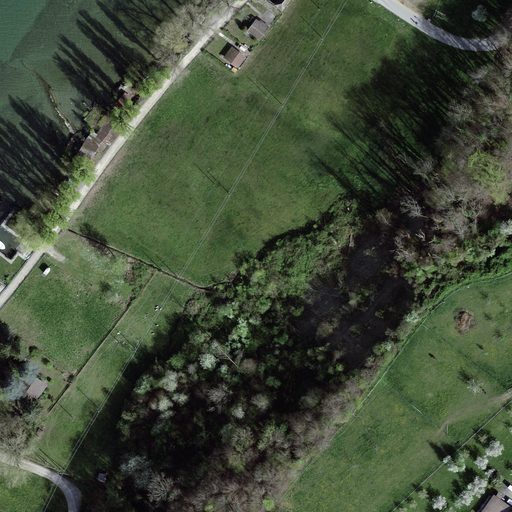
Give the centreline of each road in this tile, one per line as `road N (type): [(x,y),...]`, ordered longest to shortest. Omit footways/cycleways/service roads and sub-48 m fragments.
road 1 (unclassified): [(0,298),(242,0)]
road 2 (residential): [(511,23),(491,42),(457,43),(384,0)]
